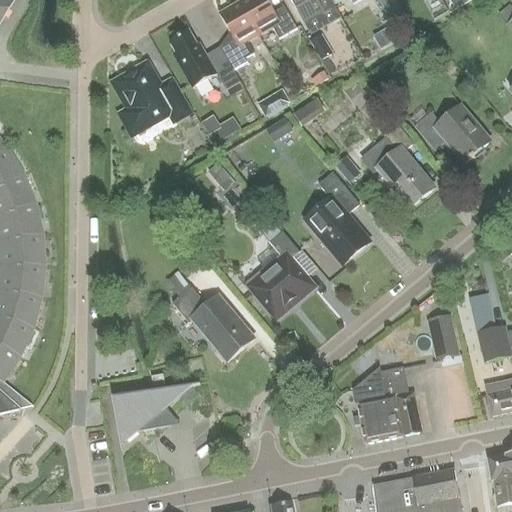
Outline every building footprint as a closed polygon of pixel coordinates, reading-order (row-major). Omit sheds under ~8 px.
[(0,0),(0,25),(15,0),(0,0)] [(298,31),(285,8),(274,14),(266,0),(248,0),(241,4),(260,37),(273,29),(280,41),(298,31)] [(289,0),(304,25),(324,13),(325,15),(335,8),(330,0),(289,0)] [(345,0),(350,8),(364,0),(345,0)] [(393,0),(388,0),(380,4),(390,22),(402,15),(393,0)] [(248,43),(260,37),(241,4),(220,16),(234,40),(220,48),(234,72),(248,64),(246,61),(255,56),(248,43)] [(511,8),(510,6),(498,17),(507,27),(511,23),(511,8)] [(391,28),(386,32),(390,40),(379,47),(381,52),(399,42),(391,28)] [(190,33),(170,45),(177,56),(175,57),(193,90),(217,76),(200,46),(198,47),(190,33)] [(314,50),(321,62),(331,57),(324,44),(314,50)] [(241,84),(228,63),(218,69),(223,77),(219,80),(227,93),(241,84)] [(172,84),(161,90),(148,66),(122,81),(122,97),(131,112),(122,117),(131,133),(145,125),(147,129),(171,115),(175,122),(189,114),(172,84)] [(325,73),(312,82),(317,89),(330,81),(325,73)] [(258,107),(266,121),(278,114),(270,100),(258,107)] [(294,116),(302,129),(317,119),(309,107),(294,116)] [(464,166),(490,145),(462,109),(442,125),(434,116),(416,131),(435,155),(447,145),(464,166)] [(214,118),(201,126),(215,150),(228,142),(220,129),(214,118)] [(268,132),(276,145),(293,134),(285,122),(268,132)] [(395,126),(382,137),(385,141),(361,161),(373,175),(377,172),(410,211),(435,191),(404,154),(413,147),(395,126)] [(0,188),(24,176),(7,149),(0,154),(0,188)] [(347,160),(336,169),(350,186),(361,177),(347,160)] [(342,269),(371,246),(348,218),(361,208),(334,175),(319,188),(331,202),(305,223),(342,269)] [(0,217),(36,205),(24,176),(0,188),(0,217)] [(216,185),(225,195),(235,186),(226,176),(216,185)] [(0,243),(43,236),(36,205),(0,217),(0,243)] [(292,264),(301,256),(283,235),(270,246),(274,251),(287,267),(292,264)] [(0,267),(45,268),(43,236),(0,243),(0,267)] [(504,262),(511,255),(504,247),(496,254),(504,262)] [(292,264),(287,267),(274,251),(258,264),(265,272),(246,287),(257,300),(276,323),(297,305),(298,307),(316,292),(296,268),(292,264)] [(0,292),(42,300),(45,268),(0,267),(0,292)] [(221,300),(209,309),(193,289),(192,290),(178,274),(160,289),(190,325),(193,323),(228,366),(256,343),(221,300)] [(0,318),(34,330),(42,300),(0,292),(0,318)] [(507,334),(506,331),(497,333),(488,296),(470,301),(485,366),(511,359),(511,357),(511,356),(507,334)] [(460,356),(451,317),(427,323),(436,362),(460,356)] [(0,347),(21,359),(34,330),(0,318),(0,347)] [(0,382),(3,385),(21,359),(0,347),(0,382)] [(356,420),(357,427),(363,426),(366,446),(367,446),(404,439),(423,435),(416,396),(411,397),(406,370),(383,374),(383,373),(381,374),(358,394),(362,419),(356,420)] [(162,379),(150,381),(152,390),(164,388),(162,379)] [(3,385),(0,382),(0,416),(31,409),(32,410),(33,409),(3,385)] [(511,383),(486,390),(493,421),(511,416),(511,383)] [(180,428),(166,411),(171,406),(174,402),(175,398),(175,393),(200,388),(200,387),(112,402),(120,453),(122,453),(121,447),(136,435),(180,428)] [(511,511),(511,457),(488,462),(492,485),(495,484),(500,511),(511,511)] [(461,511),(461,509),(455,473),(413,480),(371,489),(374,511),(461,511)]
